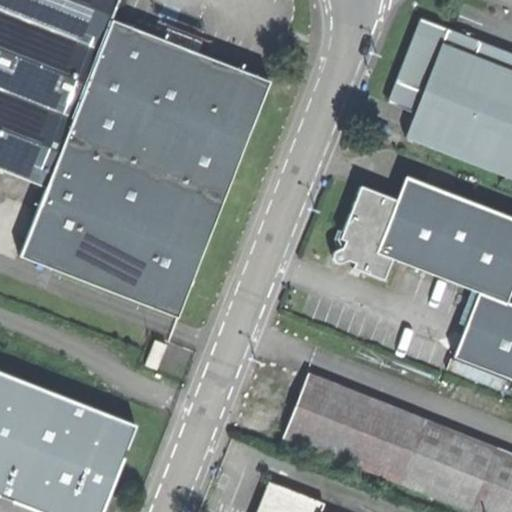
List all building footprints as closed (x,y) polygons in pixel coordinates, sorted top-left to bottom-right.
[(112,18),(119,0),(0,0),(0,166),(48,184),(112,18)] [(418,15),(393,79),(419,90),(439,41),(472,54),(478,39),(455,30),(418,15)] [(270,79),(112,18),(48,184),(20,254),(178,315),(270,79)] [(511,53),(478,39),(472,54),(511,69),(511,53)] [(402,133),(511,177),(511,69),(472,54),(439,41),(419,90),(411,110),(402,133)] [(384,99),(411,110),(419,90),(393,79),(384,99)] [(350,204),(337,237),(341,239),(338,247),(329,251),(328,258),(332,264),(339,263),(345,260),(355,264),(354,266),(381,278),(390,256),(476,291),(465,316),(468,317),(453,353),(511,377),(511,303),(504,300),(511,280),(511,217),(407,174),(397,198),(359,182),(350,204)] [(146,359),(161,365),(167,351),(152,345),(146,359)] [(282,432),(396,478),(416,429),(422,415),(304,368),(296,390),(299,391),(293,406),(282,432)] [(103,511),(141,425),(0,370),(0,496),(42,511),(103,511)] [(440,438),(445,424),(422,415),(416,429),(440,438)] [(511,511),(511,450),(445,424),(440,438),(416,429),(396,478),(481,511),(511,511)] [(251,511),(318,511),(319,510),(323,499),(265,476),(251,511)]
